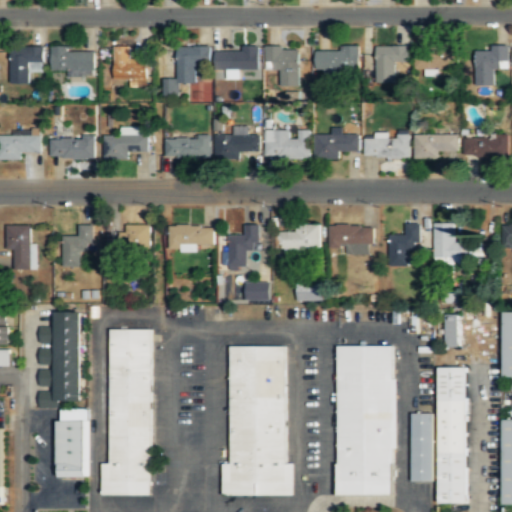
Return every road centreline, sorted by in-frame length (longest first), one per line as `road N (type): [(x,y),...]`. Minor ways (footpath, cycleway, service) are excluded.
road 1 (residential): [(0,15),(511,12)]
road 2 (residential): [(0,189),(511,188)]
